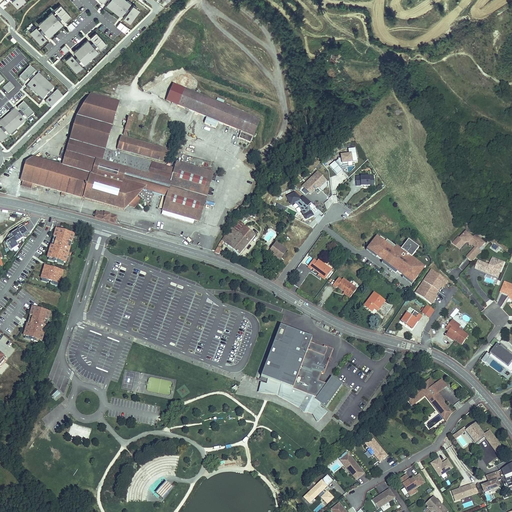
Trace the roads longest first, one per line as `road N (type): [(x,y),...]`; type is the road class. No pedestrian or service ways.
road 1 (tertiary): [(0,200),(202,255),(275,288)]
road 2 (tertiary): [(275,288),(343,326),(429,352),(463,373)]
road 3 (residential): [(483,392),(456,413),(434,447),(357,496)]
road 4 (residential): [(150,0),(153,15),(74,90)]
